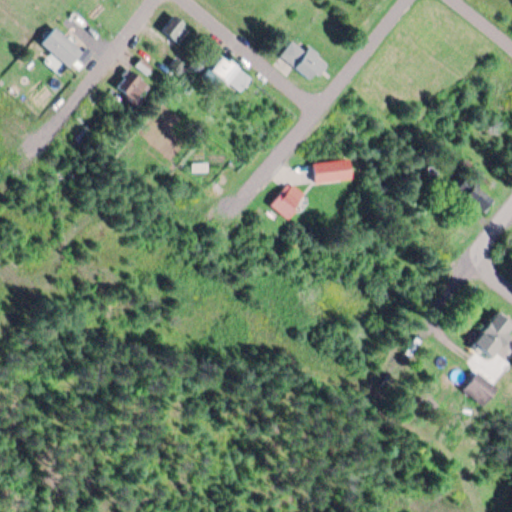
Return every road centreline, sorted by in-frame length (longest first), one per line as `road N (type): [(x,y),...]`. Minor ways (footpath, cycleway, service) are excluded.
road 1 (residential): [(491,249),(402,352),(369,374),(334,383),(268,374),(111,320),(42,284),(0,248)]
road 2 (residential): [(407,0),(247,191)]
road 3 (residential): [(150,0),(0,184)]
road 4 (residential): [(324,99),(196,0)]
